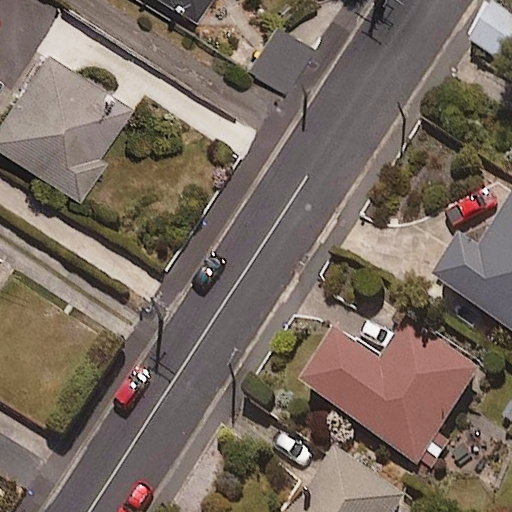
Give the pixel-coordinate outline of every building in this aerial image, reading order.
[(165,0),(193,17),(203,0),(165,0)] [(312,46),(270,19),(240,65),(281,92),(312,46)] [(121,96),(34,39),(0,91),(0,150),(74,197),(103,152),(90,144),(121,96)] [(511,145),(503,159),(511,165),(511,145)] [(511,196),(479,244),(457,229),(428,272),(511,327),(511,196)] [(480,368),(404,317),(376,357),(327,324),(290,377),(416,462),(480,368)] [(394,511),(407,493),(334,447),(291,511),(394,511)]
